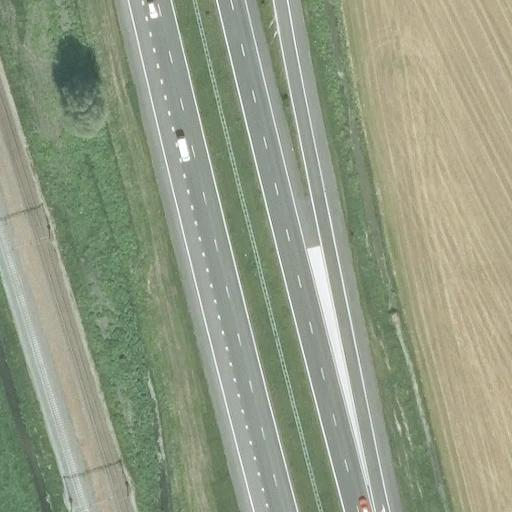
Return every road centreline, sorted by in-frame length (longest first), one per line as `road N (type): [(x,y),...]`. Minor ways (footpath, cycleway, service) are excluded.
road 1 (motorway): [(156,0),(283,511)]
road 2 (motorway): [(363,511),(328,243),(278,0)]
road 3 (motorway): [(359,511),(234,12)]
